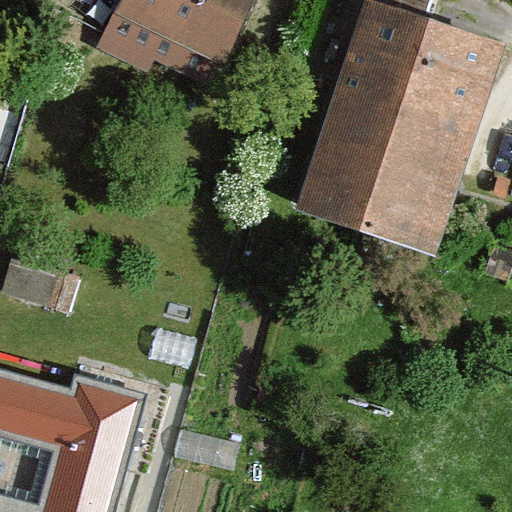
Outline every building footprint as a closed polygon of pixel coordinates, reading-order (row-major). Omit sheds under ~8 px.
[(116,0),(114,7),(120,10),(104,47),(148,66),(155,48),(164,28),(227,55),(235,38),(250,0),(116,0)] [(430,0),(375,0),(306,203),(419,243),(443,179),(485,41),(424,18),(430,0)] [(219,74),(227,55),(164,28),(155,48),(219,74)] [(19,259),(9,292),(59,306),(69,273),(19,259)] [(0,511),(107,511),(140,394),(76,377),(72,392),(0,372),(0,430),(57,446),(40,507),(0,497),(0,511)]
